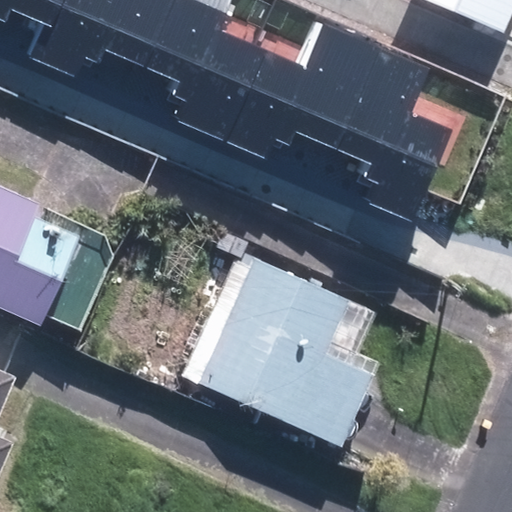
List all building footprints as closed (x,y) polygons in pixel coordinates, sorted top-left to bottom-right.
[(68,72),(101,0),(0,0),(0,19),(7,22),(13,8),(57,28),(42,60),(68,72)] [(101,0),(68,72),(94,84),(102,65),(109,49),(140,63),(169,0),(101,0)] [(178,119),(228,141),(267,51),(221,31),(234,0),(169,0),(140,63),(177,80),(172,92),(187,99),(178,119)] [(511,0),(431,0),(504,33),(511,13),(511,0)] [(334,149),(378,49),(325,26),(306,68),(267,51),(228,141),(265,157),(274,137),(289,143),(294,131),(334,149)] [(428,71),(378,49),(334,149),(371,165),(366,177),(381,184),(372,204),(411,221),(451,130),(410,112),(428,71)] [(46,198),(0,177),(0,304),(45,324),(86,231),(40,211),(46,198)] [(353,291),(256,251),(203,377),(352,438),(382,366),(330,345),(353,291)] [(0,370),(0,471),(13,441),(0,434),(0,412),(15,377),(0,370)]
